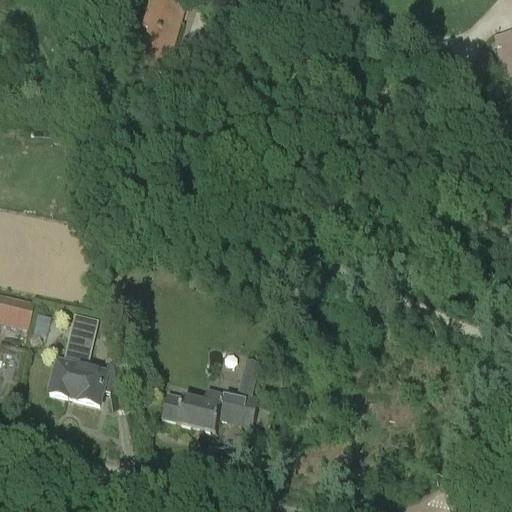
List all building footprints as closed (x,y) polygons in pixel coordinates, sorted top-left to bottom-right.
[(167,56),(172,57),(186,9),(153,0),(149,0),(141,31),(147,33),(135,70),(161,78),(167,56)] [(375,148),(392,138),(382,119),(362,82),(338,95),(342,101),(347,98),(348,100),(343,103),(346,108),(351,105),(353,108),(348,111),(351,117),(356,114),(360,122),(355,125),(358,131),(364,128),(375,148)] [(184,166),(166,171),(172,195),(190,190),(184,166)] [(0,329),(27,335),(32,309),(0,301),(0,329)] [(34,319),(31,340),(45,342),(48,321),(34,319)] [(49,399),(98,410),(102,397),(112,399),(110,392),(125,390),(121,367),(108,369),(106,379),(86,374),(97,326),(76,321),(64,369),(57,367),(49,399)] [(167,399),(161,425),(177,429),(215,439),(218,426),(252,434),(259,403),(252,401),(259,369),(245,365),(236,404),(224,402),(206,397),(203,408),(183,403),(167,399)]
